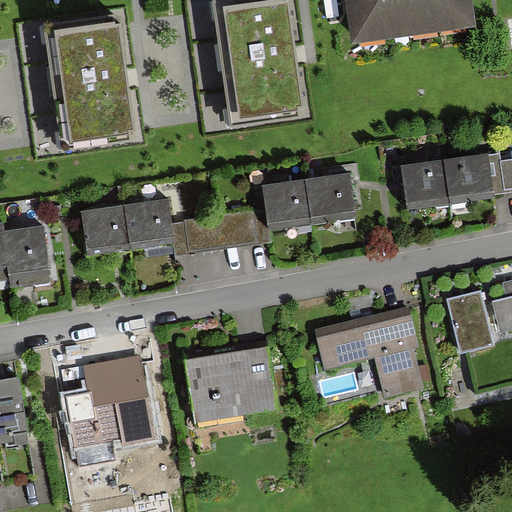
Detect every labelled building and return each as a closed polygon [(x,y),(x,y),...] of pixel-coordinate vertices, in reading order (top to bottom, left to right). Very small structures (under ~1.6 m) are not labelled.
[(218,0),(213,1),(230,125),(298,115),(297,108),(303,107),(288,0),(218,0)] [(471,0),(353,0),(359,40),(475,23),(471,0)] [(114,16),(44,26),(62,150),(130,141),(129,133),(135,132),(119,23),(115,24),(114,16)] [(489,152),(447,158),(453,201),(496,195),(489,152)] [(447,158),(404,165),(410,207),(453,201),(447,158)] [(511,161),(498,164),(502,193),(511,191),(511,161)] [(352,176),(309,182),(315,225),(358,219),(352,176)] [(309,182),(266,189),(272,231),(315,225),(309,182)] [(169,201),(127,207),(133,250),(176,244),(169,201)] [(127,207),(84,213),(90,256),(133,250),(127,207)] [(260,211),(183,223),(188,252),(265,240),(260,211)] [(7,226),(0,226),(0,283),(13,282),(8,233),(7,226)] [(45,229),(8,233),(13,282),(13,289),(51,285),(45,229)] [(511,282),(509,283),(511,298),(496,302),(503,332),(511,329),(511,282)] [(494,346),(480,293),(447,302),(461,355),(494,346)] [(408,310),(319,331),(328,369),(376,358),(386,400),(423,391),(413,349),(417,348),(408,310)] [(267,345),(188,358),(200,426),(278,412),(267,345)] [(154,440),(140,362),(90,371),(95,396),(73,400),(82,453),(154,440)] [(18,383),(0,386),(0,447),(29,442),(18,383)]
